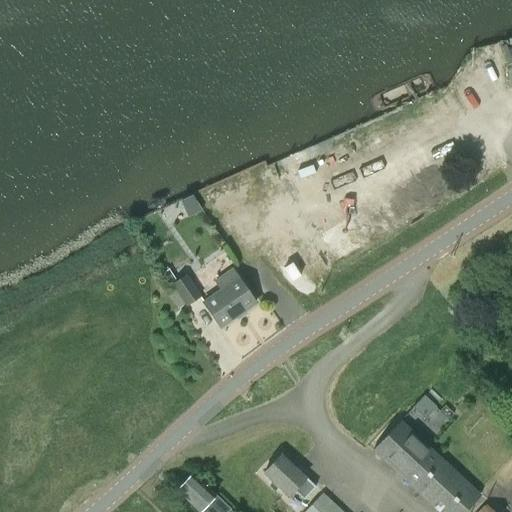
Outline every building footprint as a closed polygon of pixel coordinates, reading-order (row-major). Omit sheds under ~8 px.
[(437,202),(453,193),(437,166),(394,192),(406,211),(416,206),(418,211),(435,201),(437,202)] [(448,184),(455,196),(477,183),(470,171),(448,184)] [(375,240),(409,221),(399,203),(365,223),(375,240)] [(335,262),(374,239),(358,212),(319,235),(335,262)] [(220,291),(214,295),(203,302),(221,329),(256,306),(231,269),(214,281),(220,291)] [(173,285),(186,306),(200,297),(187,276),(173,285)] [(437,511),(465,511),(481,496),(400,420),(372,450),(437,511)] [(289,497),(294,491),(303,500),(314,487),(306,479),(306,478),(281,455),(263,474),(289,497)] [(176,491),(198,511),(205,505),(212,511),(225,511),(228,510),(213,496),(191,474),(176,491)] [(341,511),(322,494),(305,511),(341,511)]
